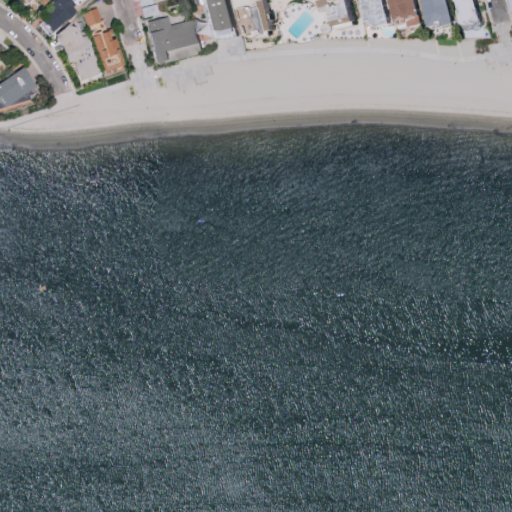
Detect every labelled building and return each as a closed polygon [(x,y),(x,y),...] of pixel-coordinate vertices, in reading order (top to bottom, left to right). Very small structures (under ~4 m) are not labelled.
[(61,0),(42,18),(52,29),(74,9),(65,0),(61,0)] [(199,0),(229,0),(240,36),(229,39),(215,39),(206,4),(201,5),(199,0)] [(245,0),(248,30),(279,27),(265,0),(310,0),(321,23),(336,21),(334,0),(245,0)] [(354,0),(360,20),(365,19),(367,26),(383,22),(377,0),(354,0)] [(383,0),(387,18),(412,13),(409,0),(383,0)] [(441,0),(415,0),(422,27),(447,21),(441,0)] [(449,0),(454,23),(473,20),(469,0),(449,0)] [(143,19),(141,10),(156,5),(158,15),(143,19)] [(78,12),(96,72),(116,66),(107,38),(104,39),(94,7),(78,12)] [(147,23),(168,18),(170,27),(193,21),(199,43),(196,44),(168,51),(171,60),(169,61),(158,64),(147,23)] [(93,73),(78,35),(74,36),(68,23),(48,31),(60,62),(65,61),(73,81),(93,73)] [(169,61),(170,62),(199,54),(196,44),(168,51),(171,60),(169,61)] [(0,105),(29,87),(20,73),(0,85),(0,105)]
